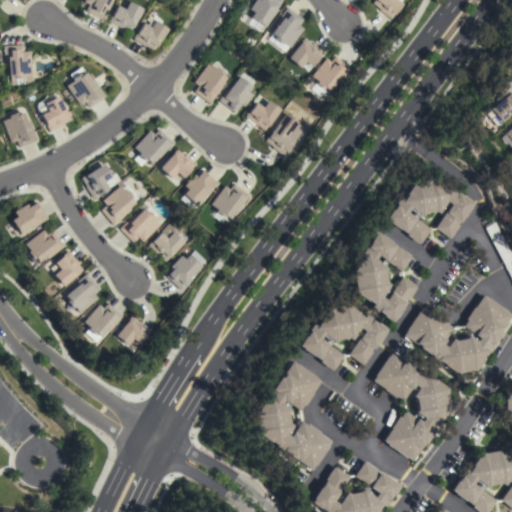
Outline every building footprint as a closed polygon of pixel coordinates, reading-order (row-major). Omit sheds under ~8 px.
[(83,0),(109,0),(111,1),(102,20),(84,11),(88,5),(82,2),(83,0)] [(278,0),(280,1),(272,14),(271,13),(262,27),(262,26),(258,32),(251,28),(255,22),(248,18),(251,12),(247,10),(252,0),(278,0)] [(395,0),(400,4),(390,19),(378,10),(378,9),(371,4),(374,0),(395,0)] [(129,32),(121,27),(120,28),(108,22),(116,5),(124,9),(128,2),(141,9),(129,32)] [(287,47),(281,42),(279,44),(272,39),(273,37),(269,33),(275,26),(272,24),(285,7),(301,19),(296,25),(301,29),(287,47)] [(144,46),(143,47),(132,38),(135,34),(134,33),(142,23),(149,28),(154,21),(166,29),(156,44),(157,44),(152,51),(144,46)] [(321,52),(317,58),(316,57),(305,71),(299,66),(297,68),(285,58),(302,38),(309,44),(310,43),(321,52)] [(21,83),(9,84),(8,76),(7,76),(6,67),(3,67),(1,46),(21,44),(22,52),(28,51),(30,75),(22,75),(22,78),(20,78),(21,83)] [(323,58),(328,62),(333,56),(348,69),(334,85),(332,83),(326,91),(321,87),(320,89),(313,83),(315,81),(308,76),(323,58)] [(206,64),(212,69),(214,66),(222,72),(220,74),(224,77),(222,80),(225,82),(208,104),(192,92),(197,86),(192,82),(206,64)] [(64,86),(71,81),(70,79),(71,78),(68,75),(79,67),(89,81),(92,79),(104,96),(87,108),(83,102),(78,106),(64,86)] [(242,106),(239,104),(233,112),(217,100),(226,88),(228,89),(237,76),(250,87),(247,91),(251,95),(242,106)] [(511,109),(498,122),(493,126),(482,114),(507,93),(510,96),(511,94),(511,109)] [(65,113),(66,113),(69,119),(61,124),(61,125),(48,131),(46,126),(45,127),(39,116),(41,114),(38,109),(44,106),(43,104),(57,96),(65,113)] [(266,100),(279,110),(263,131),(256,125),(255,126),(244,117),(255,102),(261,107),(266,100)] [(1,121),(8,118),(7,116),(16,112),(17,115),(22,113),(26,122),(28,121),(36,140),(18,147),(15,141),(9,143),(1,121)] [(298,135),(293,141),(282,156),(271,147),(271,146),(264,141),(279,120),(284,124),(287,120),(294,124),(292,127),(293,131),(298,135)] [(511,144),(502,134),(511,125),(511,144)] [(147,130),(152,135),(157,129),(171,143),(157,158),(155,156),(148,164),(144,160),(142,162),(135,155),(137,153),(132,148),(147,130)] [(174,172),(168,179),(157,168),(175,149),(182,156),(183,155),(193,165),(189,170),(188,169),(180,178),(174,172)] [(79,178),(102,164),(110,177),(103,181),(107,189),(98,194),(98,195),(91,199),(79,178)] [(192,174),(195,177),(202,170),(216,184),(205,195),(204,194),(193,205),(192,205),(188,209),(178,199),(182,195),(181,194),(185,189),(181,186),(192,174)] [(429,178),(432,180),(433,179),(443,187),(448,191),(450,187),(456,192),(452,198),(453,198),(456,193),(461,197),(462,196),(471,203),(468,207),(469,207),(462,217),(461,217),(457,222),(455,225),(456,226),(448,238),(447,237),(446,238),(432,228),(448,205),(445,203),(438,213),(436,212),(435,214),(432,211),(422,213),(419,216),(407,208),(404,212),(427,229),(417,243),(416,243),(416,244),(404,236),(405,234),(402,232),(401,233),(396,229),(395,230),(385,223),(385,222),(382,219),(388,210),(389,210),(393,205),(397,208),(397,207),(392,204),(396,198),(400,200),(403,195),(402,194),(410,183),(411,184),(413,181),(414,182),(428,179),(429,178)] [(222,186),(227,189),(231,184),(247,196),(235,212),(233,211),(226,219),(222,216),(221,217),(213,211),(214,210),(208,205),(222,186)] [(118,186),(123,192),(125,190),(131,197),(129,199),(133,203),(126,209),(127,211),(124,213),(124,214),(118,219),(119,219),(112,225),(99,210),(104,206),(100,201),(118,186)] [(25,204),(27,207),(35,202),(46,219),(32,227),(32,226),(18,234),(9,220),(15,217),(12,212),(25,204)] [(141,242),(137,238),(131,243),(117,229),(132,214),(134,216),(141,209),(145,213),(147,211),(153,218),(152,220),(157,225),(141,242)] [(154,252),(153,253),(146,246),(158,232),(160,234),(161,233),(159,231),(166,224),(167,224),(172,218),(182,227),(174,235),(181,242),(164,262),(154,252)] [(511,280),(484,228),(495,222),(511,255),(511,280)] [(41,230),(45,235),(51,230),(63,246),(45,260),(43,257),(37,262),(36,261),(33,264),(24,254),(28,251),(23,244),(41,230)] [(348,275),(350,272),(349,271),(356,261),(358,261),(361,256),(357,253),(361,247),(368,252),(368,251),(363,248),(367,242),(366,242),(373,232),(377,235),(377,234),(388,242),(387,242),(395,248),(396,247),(408,255),(407,256),(408,257),(398,272),(374,256),(372,259),(382,266),(381,267),(383,268),(381,271),(383,282),(386,284),(378,297),(383,300),(399,276),(413,286),(412,288),(413,288),(405,300),(404,299),(399,307),(400,308),(392,318),(389,322),(379,316),(380,315),(374,311),(373,312),(368,308),(370,304),(365,300),(364,302),(353,294),(354,293),(351,291),(352,290),(349,275),(348,275)] [(76,262),(75,263),(80,269),(61,287),(51,275),(52,274),(48,269),(53,264),(52,263),(66,251),(76,262)] [(179,256),(183,259),(187,254),(199,266),(188,277),(190,279),(179,290),(166,277),(167,276),(166,275),(171,269),(168,267),(179,256)] [(77,313),(72,307),(70,309),(64,302),(66,300),(62,296),(70,289),(68,287),(84,273),(97,289),(91,294),(95,298),(77,313)] [(456,373),(453,371),(452,372),(441,365),(442,364),(436,360),(435,362),(430,358),(433,353),(432,352),(429,356),(417,348),(418,346),(401,335),(404,330),(416,311),(417,311),(420,306),(445,322),(444,324),(450,328),(440,344),(443,346),(447,340),(448,340),(449,338),(452,340),(463,339),(465,336),(474,341),(476,338),(472,335),(472,334),(461,326),(465,320),(463,319),(472,307),(480,295),(486,299),(486,298),(505,311),(504,312),(510,315),(498,332),(499,332),(486,352),(485,352),(481,357),(482,357),(475,368),(474,367),(472,370),(457,372),(456,373)] [(98,337),(93,343),(82,333),(87,328),(80,322),(96,305),(101,309),(106,303),(120,315),(110,327),(110,328),(107,332),(104,330),(98,337)] [(342,304),(345,307),(345,306),(356,313),(355,314),(361,318),(363,314),(369,318),(365,324),(366,324),(369,320),(374,323),(375,323),(384,329),(381,333),(382,334),(375,344),(374,343),(368,352),(369,353),(361,364),(360,364),(359,365),(345,355),(361,332),(357,329),(351,339),(349,338),(348,340),(345,338),(334,340),(332,343),(320,334),(317,339),(340,355),(330,370),(330,369),(329,370),(317,362),(318,361),(315,359),(314,359),(309,356),(308,356),(298,349),(299,348),(295,345),(301,336),(302,337),(306,331),(305,330),(309,324),(313,327),(316,322),(315,321),(323,310),(324,311),(326,307),(327,308),(341,306),(342,304)] [(130,339),(124,346),(113,336),(130,316),(137,322),(138,321),(148,330),(136,344),(130,339)] [(447,405),(445,409),(447,410),(439,420),(438,419),(434,425),(436,426),(432,432),(427,428),(426,429),(431,432),(422,445),(421,444),(409,461),(404,457),(404,458),(385,445),(386,444),(381,440),(389,429),(388,428),(397,416),(398,417),(402,411),(418,422),(421,418),(412,412),(415,409),(413,399),(410,396),(411,395),(409,394),(414,387),(412,385),(409,389),(408,389),(400,401),(394,397),(393,398),(381,390),(382,389),(370,380),(373,376),(372,375),(386,356),(387,357),(390,352),(405,362),(406,361),(420,371),(417,375),(417,376),(421,370),(427,375),(426,376),(431,380),(432,379),(442,386),(442,387),(445,389),(444,390),(446,405),(447,405)] [(251,416),(253,413),(252,412),(259,402),(260,402),(265,396),(263,395),(266,390),(271,394),(272,393),(268,390),(277,377),(277,378),(289,361),(294,365),(294,364),(313,377),(312,378),(317,381),(309,393),(310,394),(302,406),(300,405),(296,411),(284,403),(280,401),(279,403),(285,407),(284,409),(285,410),(283,413),(285,424),(289,426),(283,434),(287,437),(298,421),(304,426),(305,424),(317,432),(316,433),(328,441),(325,446),(326,447),(313,466),(312,465),(309,470),(307,469),(306,471),(302,468),(303,467),(292,459),(291,460),(278,451),(282,446),(281,446),(277,451),(271,447),(272,445),(267,442),(266,443),(256,435),(253,433),(254,431),(252,417),(251,416)] [(501,400),(504,397),(503,396),(511,387),(511,428),(511,429),(502,420),(503,419),(501,416),(502,415),(502,401),(501,400)] [(496,450),(499,452),(499,451),(510,459),(509,460),(511,462),(511,510),(498,500),(511,481),(511,475),(504,485),(503,484),(501,486),(498,483),(488,485),(486,488),(473,479),(470,484),(493,501),(485,511),(476,511),(470,507),(471,505),(468,503),(468,504),(462,500),(462,501),(451,493),(452,493),(448,490),(454,481),(456,482),(459,476),(458,476),(463,469),(466,471),(470,466),(469,465),(476,455),(478,456),(480,452),(481,453),(495,451),(496,450)] [(322,511),(326,508),(322,511),(317,508),(316,509),(307,502),(310,498),(309,498),(317,488),(321,482),(322,483),(323,480),(322,479),(331,467),(331,468),(332,467),(346,478),(330,500),(335,504),(344,492),(346,494),(357,492),(359,489),(371,497),(375,492),(351,477),(361,462),(362,462),(363,462),(394,483),(393,484),(397,486),(390,495),(389,495),(385,501),(386,502),(382,508),(378,505),(375,510),(376,511),(375,511),(322,511)]
